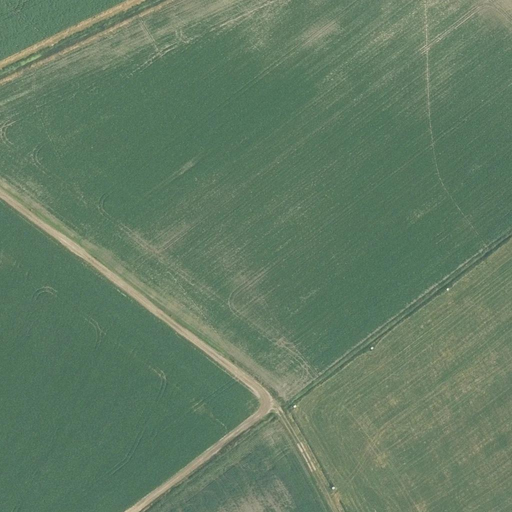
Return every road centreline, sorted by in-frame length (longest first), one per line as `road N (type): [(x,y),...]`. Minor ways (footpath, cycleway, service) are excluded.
road 1 (track): [(0,189),(274,405)]
road 2 (track): [(137,511),(274,405)]
road 3 (track): [(274,405),(334,511)]
